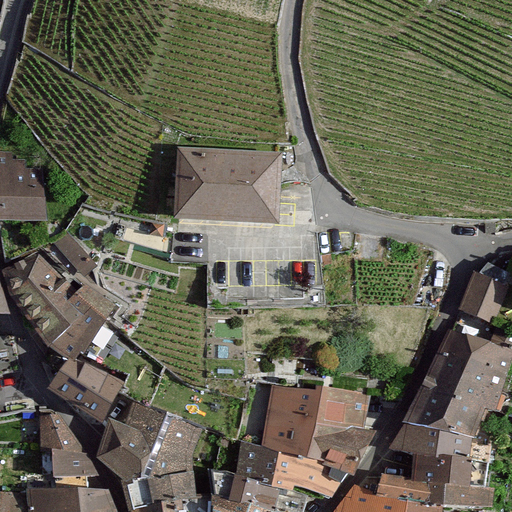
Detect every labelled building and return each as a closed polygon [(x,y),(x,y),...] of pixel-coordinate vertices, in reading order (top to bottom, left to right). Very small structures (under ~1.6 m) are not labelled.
[(279,157),(183,151),(179,213),(276,218),(279,157)] [(10,155),(0,155),(0,193),(1,219),(44,217),(42,165),(11,166),(10,155)] [(70,228),(55,240),(88,273),(99,262),(70,228)] [(42,260),(10,271),(18,298),(53,345),(76,359),(83,350),(88,352),(115,308),(90,289),(82,298),(42,260)] [(504,288),(475,275),(461,309),(490,322),(504,288)] [(431,511),(432,507),(484,507),(486,493),(458,491),(460,465),(465,438),(478,407),(490,410),(511,343),(511,337),(500,333),(493,352),(447,337),(405,429),(391,451),(414,457),(408,483),(428,485),(428,499),(374,492),(372,501),(352,491),(334,511),(431,511)] [(122,381),(68,359),(52,387),(102,419),(122,381)] [(267,511),(276,487),(291,492),(294,483),(332,494),(337,485),(327,481),(330,472),(334,467),(353,471),(362,443),(369,395),(325,392),(323,398),(278,388),(264,451),(245,445),(241,480),(226,476),(212,475),(212,499),(192,500),(190,473),(191,454),(202,426),(142,405),(131,431),(114,425),(103,462),(128,480),(134,511),(267,511)] [(48,422),(32,423),(32,454),(40,454),(41,475),(80,474),(48,422)] [(112,511),(110,487),(31,493),(32,511),(112,511)] [(28,511),(27,491),(0,492),(0,511),(28,511)]
